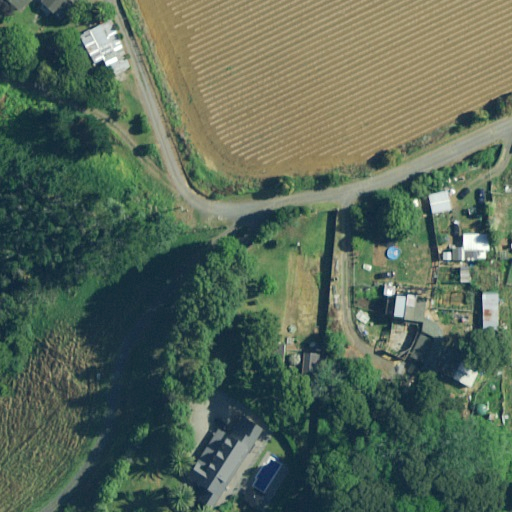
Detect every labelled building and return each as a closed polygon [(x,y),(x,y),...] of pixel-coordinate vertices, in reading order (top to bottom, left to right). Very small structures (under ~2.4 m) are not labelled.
[(1,0),(17,14),(29,0),(33,0),(57,21),(72,4),(67,0),(1,0)] [(108,22),(83,33),(105,78),(129,67),(108,22)] [(487,208),(475,207),(473,228),(485,229),(487,208)] [(488,252),(488,235),(462,235),(462,252),(488,252)] [(322,291),(298,289),(293,340),(317,342),(322,291)] [(498,292),(480,293),(480,324),(498,324),(498,292)] [(404,357),(456,382),(467,360),(441,347),(442,326),(426,318),(428,299),(396,296),(394,320),(418,322),(417,331),(404,357)] [(217,428),(183,480),(202,492),(196,500),(209,508),(259,431),(240,418),(228,436),(217,428)]
